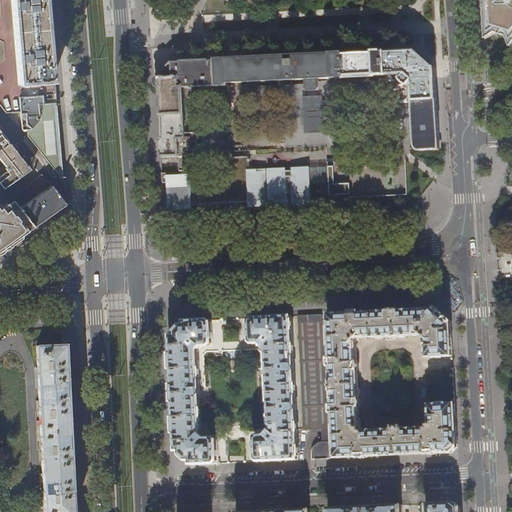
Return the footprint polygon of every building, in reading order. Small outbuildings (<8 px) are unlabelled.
[(9,0),(16,85),(55,81),(54,71),(51,40),(47,0),(9,0)] [(511,0),(484,0),(486,26),(487,26),(487,27),(511,35),(511,0)] [(435,78),(435,68),(416,51),(395,52),(338,55),(267,58),(203,61),(185,62),(171,63),(160,76),(160,78),(158,79),(156,80),(155,81),(155,82),(155,83),(157,86),(159,87),(161,88),(163,139),(160,139),(161,145),(162,157),(192,155),(191,154),(196,153),(198,151),(197,135),(195,133),(186,133),(184,88),(218,86),(218,91),(220,93),(226,93),(229,90),(229,83),(306,79),(306,87),(308,89),(317,89),(319,87),(319,78),(407,74),(412,79),(417,147),(417,149),(418,150),(420,151),(440,150),(439,125),(436,83),(435,78)] [(43,105),(42,95),(19,97),(21,130),(26,130),(30,130),(39,120),(39,105),(43,105)] [(322,96),(304,97),(306,132),(323,131),(322,96)] [(57,113),(56,104),(43,105),(39,105),(39,120),(30,130),(26,130),(26,136),(61,181),(63,180),(61,158),(60,141),(58,122),(57,113)] [(0,184),(5,190),(31,169),(9,143),(7,144),(7,142),(5,141),(4,140),(0,135),(2,134),(0,131),(0,184)] [(308,200),(307,170),(266,171),(266,168),(256,168),(256,172),(250,172),(249,156),(230,157),(231,175),(193,177),(193,171),(163,173),(164,183),(171,182),(172,208),(184,207),(184,209),(252,206),(252,204),(273,203),(273,201),(308,200)] [(195,162),(180,163),(180,171),(196,170),(195,162)] [(329,196),(349,196),(349,185),(334,185),(334,167),(328,168),(329,196)] [(41,174),(40,175),(30,183),(38,194),(26,202),(24,200),(21,202),(15,195),(11,198),(12,199),(33,227),(44,219),(49,215),(64,205),(64,204),(51,185),(41,174)] [(0,249),(21,235),(27,231),(33,227),(12,199),(6,203),(0,207),(0,206),(0,249)] [(45,221),(65,208),(64,205),(49,215),(44,219),(45,221)] [(335,445),(336,458),(435,453),(452,452),(457,447),(457,433),(455,404),(447,404),(437,404),(437,405),(430,405),(429,406),(431,425),(428,429),(403,430),(403,429),(394,430),(363,432),(360,428),(359,408),(359,407),(359,399),(357,370),(358,370),(357,362),(356,341),(358,338),(373,337),(374,338),(383,338),(384,337),(385,337),(388,339),(393,339),(395,337),(395,336),(422,335),(425,338),(427,356),(428,357),(435,357),(435,358),(445,357),(452,356),(451,340),(450,323),(436,309),(377,312),(348,313),(328,314),(329,327),(328,327),(329,346),(330,346),(330,358),(331,367),(332,381),(331,382),(332,390),(332,391),(333,406),(333,414),(334,426),(335,445)] [(310,315),(298,316),(304,430),(323,429),(324,443),(322,443),(319,443),(316,446),(315,447),(313,450),(313,453),(313,459),(325,458),(330,458),(329,442),(328,443),(328,428),(327,428),(321,314),(310,315)] [(257,460),(258,462),(298,460),(291,316),(256,318),(251,318),(249,320),(250,341),(253,344),(263,343),(267,347),(271,431),(267,435),(257,436),(256,438),(257,460)] [(190,461),(191,465),(203,464),(215,464),(218,462),(217,440),(214,438),(206,438),(202,434),(198,351),(202,347),(211,346),(213,343),(212,322),(209,320),(184,321),(185,325),(181,325),(175,332),(175,336),(171,336),(172,350),(173,375),(174,401),(175,429),(176,451),(180,451),(180,455),(186,461),(190,461)] [(78,511),(78,505),(78,496),(70,497),(63,344),(36,345),(37,365),(37,381),(35,381),(35,387),(38,387),(38,410),(40,450),(41,472),(38,472),(38,478),(41,478),(42,500),(42,511),(78,511)] [(460,511),(460,507),(455,502),(426,504),(426,511),(460,511)]
